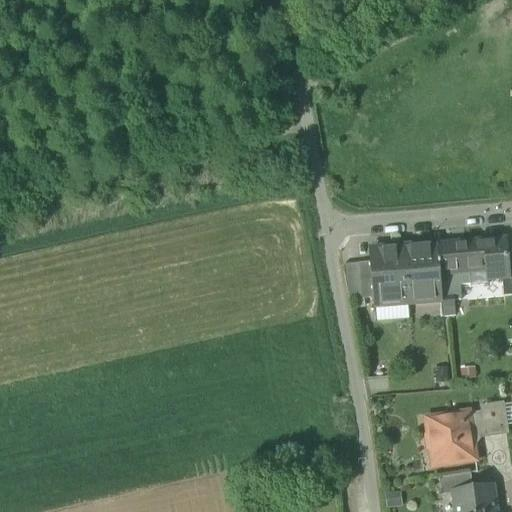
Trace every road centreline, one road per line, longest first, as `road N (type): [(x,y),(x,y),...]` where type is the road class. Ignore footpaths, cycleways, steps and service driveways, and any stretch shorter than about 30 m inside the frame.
road 1 (residential): [(374,511),(329,233)]
road 2 (unclassified): [(285,0),(329,233)]
road 3 (residential): [(511,215),(329,233)]
road 4 (unknown): [(298,75),(442,0)]
